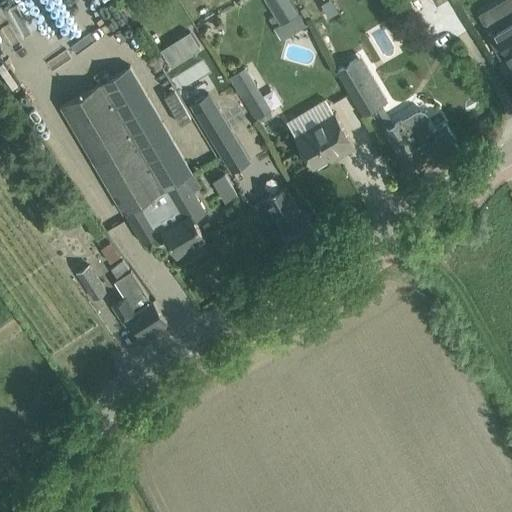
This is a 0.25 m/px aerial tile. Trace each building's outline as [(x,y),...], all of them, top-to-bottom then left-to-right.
[(266,0),(275,14),(268,18),(280,39),(288,34),(305,24),(298,13),(299,12),(291,0),(266,0)] [(497,38),(492,41),(502,59),(508,56),(511,64),(511,19),(493,31),(497,38)] [(188,31),(159,49),(169,66),(198,48),(188,31)] [(356,58),(337,69),(362,114),(377,106),(382,103),(356,58)] [(252,104),(249,107),(255,117),(259,115),(262,120),(273,112),(244,65),(241,67),(236,59),(223,67),(241,95),(244,93),(252,104)] [(511,72),(505,60),(497,64),(505,77),(511,73),(511,72)] [(200,185),(130,65),(61,105),(123,212),(125,211),(143,241),(159,232),(158,232),(163,229),(177,253),(204,237),(194,219),(205,212),(192,190),(200,185)] [(208,92),(190,101),(232,171),(250,161),(208,92)] [(325,99),(286,122),(295,137),(302,149),(312,166),(335,153),(337,156),(354,146),(344,129),(335,113),(334,113),(325,99)] [(393,122),(388,125),(396,140),(394,141),(399,151),(403,157),(413,174),(460,147),(446,123),(431,132),(426,125),(429,121),(429,114),(425,109),(420,108),(415,109),(393,122)] [(211,179),(223,199),(237,191),(224,171),(211,179)] [(278,224),(291,247),(317,231),(307,214),(304,210),(301,212),(286,186),(263,199),(278,224)] [(120,255),(111,241),(101,247),(110,262),(120,255)] [(111,267),(118,278),(130,270),(122,259),(111,267)] [(93,297),(106,289),(89,264),(77,272),(93,297)] [(129,330),(135,327),(141,337),(167,321),(153,300),(150,301),(130,270),(118,278),(114,281),(124,295),(112,303),(129,330)]
